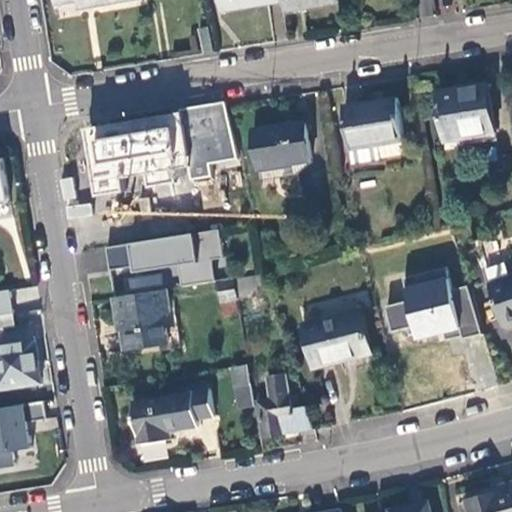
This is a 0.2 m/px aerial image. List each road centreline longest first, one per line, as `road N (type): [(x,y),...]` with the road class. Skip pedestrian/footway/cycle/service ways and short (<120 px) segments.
road 1 (residential): [(511,24),(32,114)]
road 2 (residential): [(511,422),(382,454),(94,503)]
road 3 (residential): [(32,114),(94,503)]
